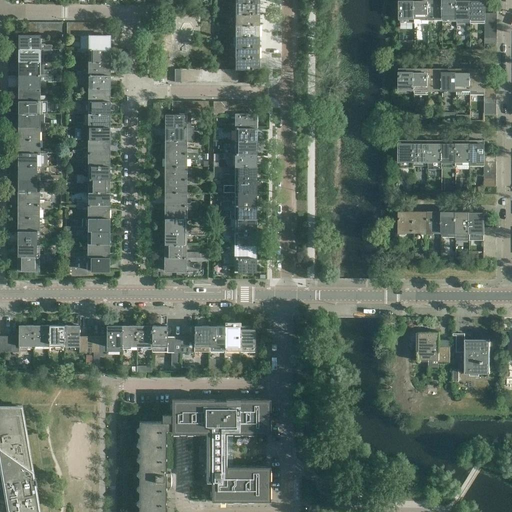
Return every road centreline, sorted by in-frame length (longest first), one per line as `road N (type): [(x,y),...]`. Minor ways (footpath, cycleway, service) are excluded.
road 1 (residential): [(132,92),(132,13),(0,12)]
road 2 (residential): [(131,297),(132,92)]
road 3 (tertiary): [(285,295),(288,93)]
road 4 (residential): [(510,297),(511,104)]
road 5 (residential): [(128,386),(286,386)]
road 6 (residential): [(132,92),(288,93)]
road 7 (tertiary): [(285,295),(131,297)]
road 8 (tertiary): [(366,296),(510,297)]
road 9 (tertiary): [(131,297),(0,297)]
road 10 (residential): [(278,511),(286,499),(286,386)]
